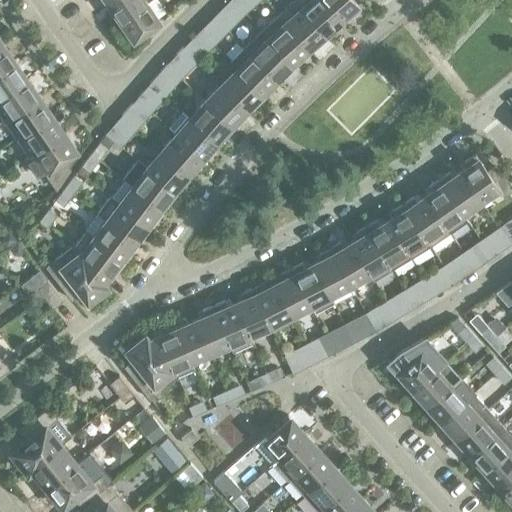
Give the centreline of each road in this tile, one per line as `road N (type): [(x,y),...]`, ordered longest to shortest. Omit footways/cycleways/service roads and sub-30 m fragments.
road 1 (residential): [(450,511),(345,394),(341,375),(352,358),(511,260)]
road 2 (residential): [(155,285),(313,218),(476,108)]
road 3 (residential): [(402,15),(221,186),(155,285)]
road 4 (residential): [(38,0),(103,84),(130,74),(204,0)]
road 5 (residential): [(0,407),(155,285)]
